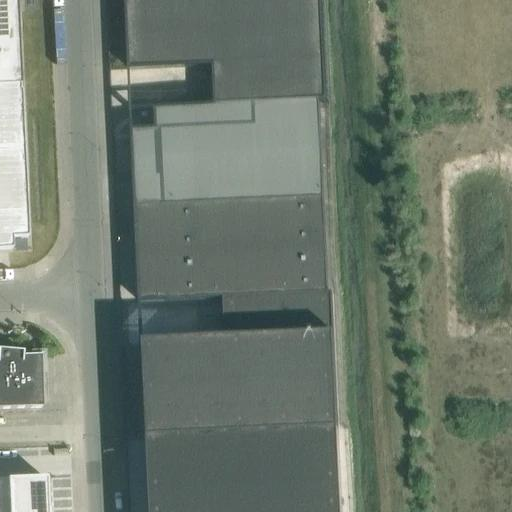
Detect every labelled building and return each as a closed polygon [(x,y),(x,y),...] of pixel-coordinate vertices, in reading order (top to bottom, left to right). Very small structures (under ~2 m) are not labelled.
[(0,0),(0,238),(0,232),(0,230),(28,230),(21,86),(17,0),(0,0)] [(127,0),(130,71),(215,68),(217,109),(157,112),(158,132),(133,133),(141,304),(224,301),(225,341),(144,345),(146,388),(143,388),(143,393),(146,393),(151,511),(342,511),(332,295),(329,295),(328,295),(320,103),(322,103),(322,105),(328,105),(328,98),(326,98),(321,0),(127,0)] [(0,409),(43,408),(41,356),(23,357),(23,352),(0,350),(0,409)] [(0,443),(0,456),(22,457),(21,443),(0,443)] [(46,511),(46,479),(0,480),(0,511),(46,511)]
